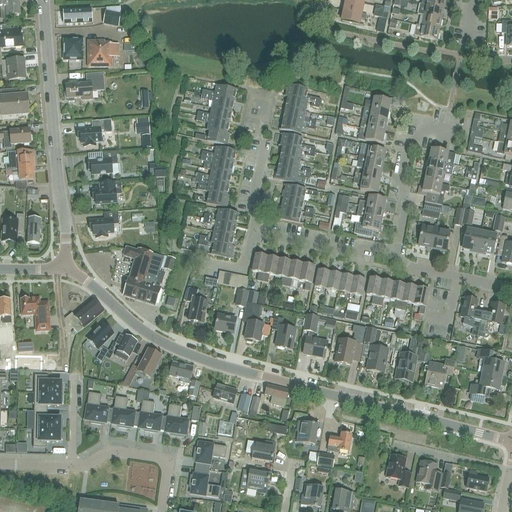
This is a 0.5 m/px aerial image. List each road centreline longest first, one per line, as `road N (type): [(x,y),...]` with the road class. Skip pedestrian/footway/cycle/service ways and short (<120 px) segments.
road 1 (residential): [(511,440),(207,362),(151,338),(65,268)]
road 2 (residential): [(65,268),(44,0)]
road 3 (residential): [(0,464),(82,466),(110,451),(161,458),(161,511)]
road 4 (residential): [(400,251),(414,136),(429,126),(448,130)]
road 5 (residential): [(400,251),(253,225)]
road 6 (residential): [(253,225),(277,79)]
road 7 (residential): [(511,290),(418,274),(402,265),(400,251)]
